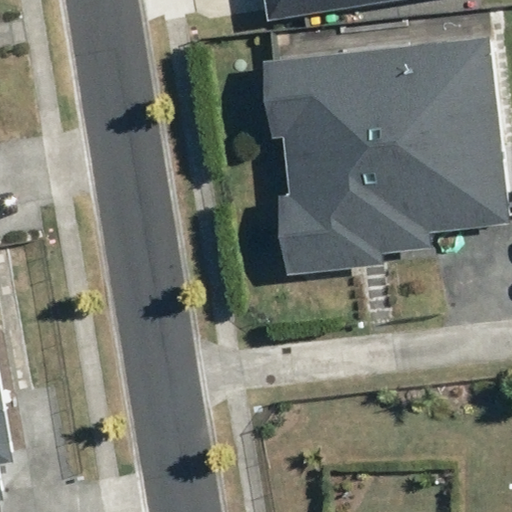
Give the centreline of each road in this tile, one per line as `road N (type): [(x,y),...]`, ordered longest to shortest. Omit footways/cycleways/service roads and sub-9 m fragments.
road 1 (residential): [(157,381),(97,0)]
road 2 (residential): [(511,343),(157,381)]
road 3 (residential): [(179,511),(157,381)]
